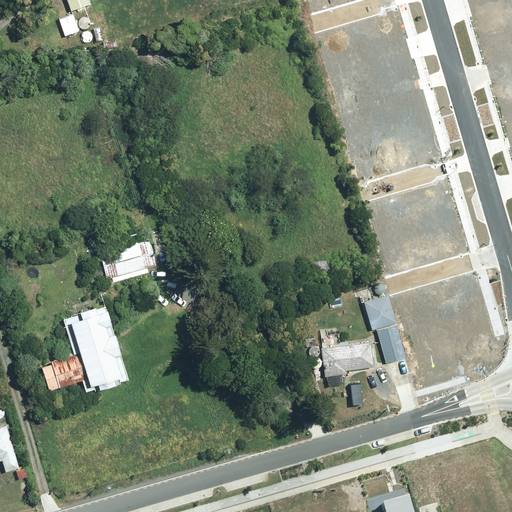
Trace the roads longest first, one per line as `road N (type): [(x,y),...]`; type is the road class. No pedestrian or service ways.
road 1 (unknown): [(149,494),(91,290),(107,253),(230,215),(248,178),(220,64),(196,30)]
road 2 (residential): [(427,412),(90,511)]
road 3 (unknown): [(116,376),(289,321),(263,221),(236,202)]
road 4 (unknown): [(98,274),(67,251),(22,87)]
road 5 (tertiary): [(437,0),(484,160)]
road 6 (residential): [(394,286),(511,252)]
road 7 (residential): [(368,191),(484,160)]
